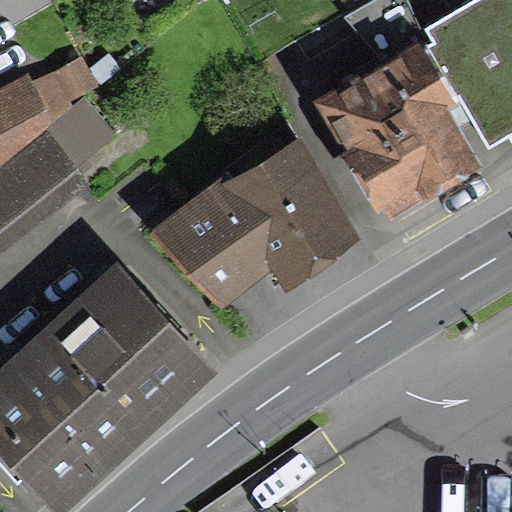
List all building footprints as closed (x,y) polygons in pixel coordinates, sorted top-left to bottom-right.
[(239,0),(261,34),(290,16),(280,0),(239,0)] [(491,152),(511,139),(511,0),(475,0),(430,28),(378,59),(372,63),(309,102),(387,228),(478,173),(452,130),(470,119),(491,152)] [(430,28),(412,0),(332,0),(344,18),(378,59),(430,28)] [(0,168),(74,108),(71,103),(98,88),(80,56),(32,83),(28,74),(0,89),(0,168)] [(0,257),(87,186),(75,173),(118,138),(85,98),(74,108),(0,168),(0,257)] [(220,316),(269,274),(284,300),(358,246),(299,145),(227,187),(221,179),(152,236),(220,316)] [(74,511),(219,379),(117,268),(0,374),(0,456),(51,511),(74,511)]
